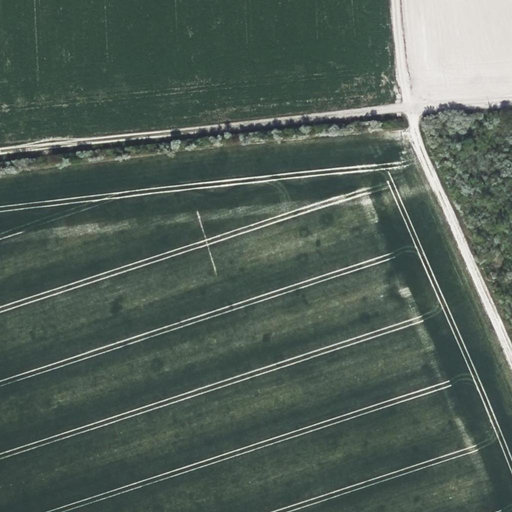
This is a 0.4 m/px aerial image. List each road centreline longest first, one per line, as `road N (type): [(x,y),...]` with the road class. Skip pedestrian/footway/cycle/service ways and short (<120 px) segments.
road 1 (track): [(511,103),(0,148)]
road 2 (track): [(397,0),(414,135),(511,361)]
